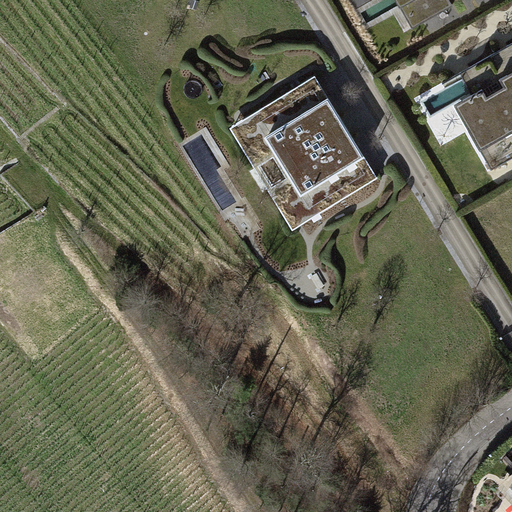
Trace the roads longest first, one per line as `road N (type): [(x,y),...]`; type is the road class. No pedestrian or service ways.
road 1 (residential): [(311,0),(511,327)]
road 2 (residential): [(432,511),(434,485),(466,441),(511,410)]
